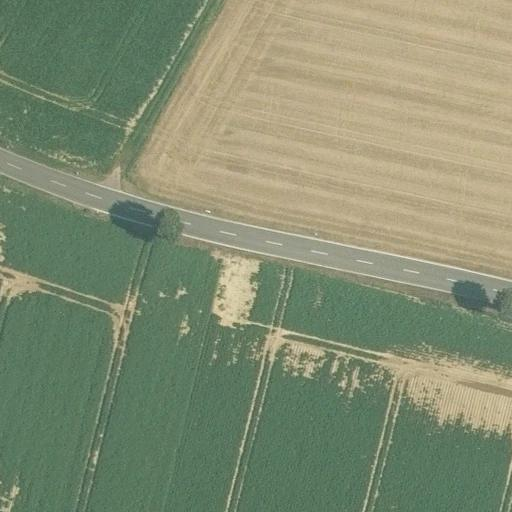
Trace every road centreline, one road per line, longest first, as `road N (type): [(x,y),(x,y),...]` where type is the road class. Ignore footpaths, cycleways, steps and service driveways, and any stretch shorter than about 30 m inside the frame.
road 1 (secondary): [(511,302),(119,215),(0,164)]
road 2 (track): [(238,0),(119,215)]
